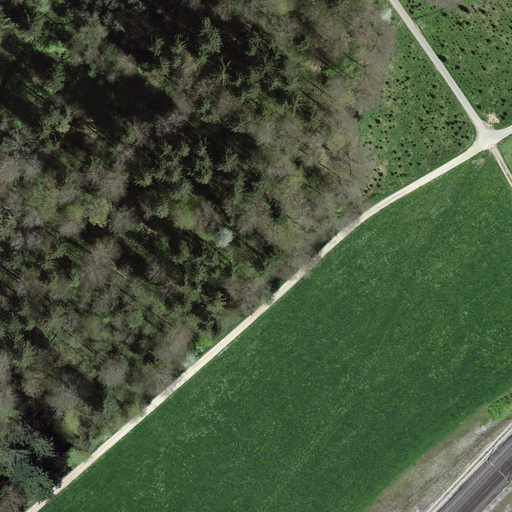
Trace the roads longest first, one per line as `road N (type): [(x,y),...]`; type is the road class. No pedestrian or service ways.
road 1 (track): [(24,511),(334,246),(486,144)]
road 2 (track): [(486,144),(387,0)]
